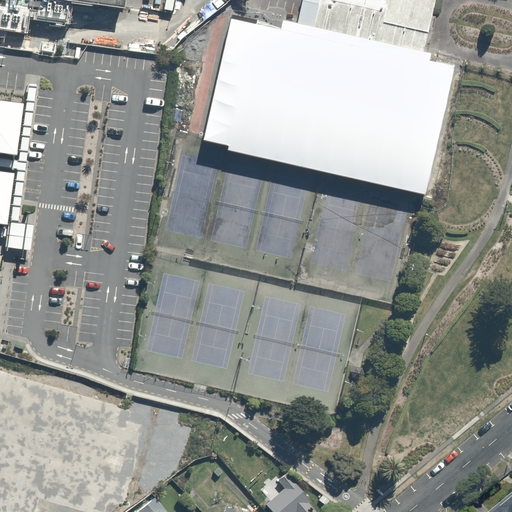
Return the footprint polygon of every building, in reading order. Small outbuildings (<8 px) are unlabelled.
[(0,0),(0,30),(28,34),(30,19),(70,24),(73,2),(126,9),(126,0),(0,0)] [(437,0),(303,0),(297,24),(427,53),(437,0)] [(431,54),(427,53),(297,24),(283,21),(281,29),(231,18),(204,140),(228,145),(227,150),(425,195),(454,66),(430,61),(431,54)] [(33,83),(29,83),(19,161),(0,158),(0,166),(18,169),(11,221),(18,222),(37,84),(33,83)] [(0,223),(7,224),(15,173),(0,171),(0,152),(17,155),(24,103),(0,100),(0,223)] [(18,222),(11,221),(10,229),(9,236),(8,247),(30,250),(34,224),(18,222)] [(0,235),(9,236),(10,229),(0,227),(0,235)] [(0,511),(28,511),(82,407),(38,397),(0,473),(0,511)] [(285,485),(265,502),(273,511),(324,511),(291,473),(282,482),(285,485)] [(511,511),(511,491),(485,511),(511,511)] [(170,511),(162,498),(139,511),(170,511)]
